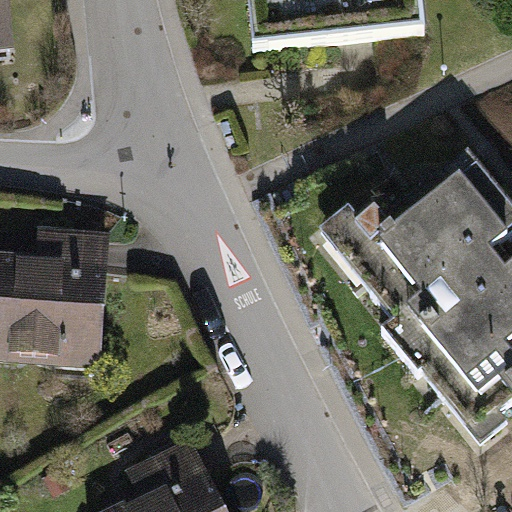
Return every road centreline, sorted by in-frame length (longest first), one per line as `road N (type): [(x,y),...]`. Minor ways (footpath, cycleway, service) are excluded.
road 1 (residential): [(163,147),(349,511)]
road 2 (residential): [(0,165),(109,167),(163,147)]
road 3 (residential): [(122,0),(163,147)]
